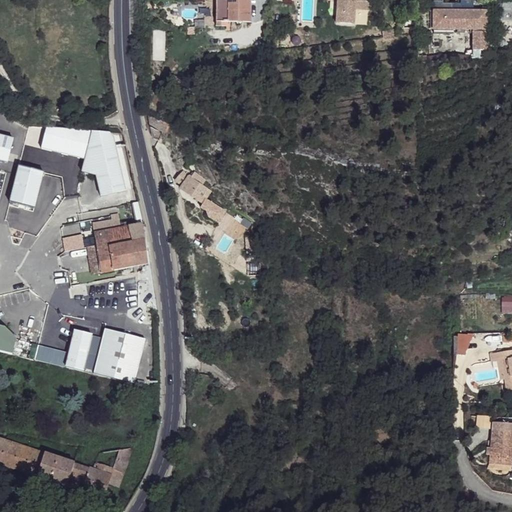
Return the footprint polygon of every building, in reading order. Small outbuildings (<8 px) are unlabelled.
[(215,0),(216,22),(251,21),(250,0),(215,0)] [(345,0),(344,16),(348,16),(347,25),(361,25),(362,10),(376,11),(376,0),(345,0)] [(488,3),(434,4),(434,30),(488,29),(488,3)] [(488,31),(474,31),(474,50),(488,50),(488,31)] [(156,118),(149,116),(150,125),(168,134),(172,125),(158,121),(156,118)] [(123,194),(112,131),(79,136),(86,175),(94,174),(98,198),(123,194)] [(193,173),(190,177),(194,182),(200,185),(204,180),(193,173)] [(181,176),(180,174),(175,181),(177,182),(176,184),(182,188),(181,189),(204,202),(202,205),(208,208),(212,200),(207,197),(209,191),(200,185),(194,182),(190,177),(188,176),(187,177),(183,175),(181,176)] [(224,210),(212,200),(208,208),(209,215),(218,221),(224,210)] [(239,206),(237,213),(243,216),(246,209),(239,206)] [(229,209),(229,211),(242,219),(243,216),(237,213),(229,209)] [(242,219),(229,211),(223,225),(237,232),(242,219)] [(92,225),(94,233),(128,227),(126,218),(92,225)] [(96,246),(101,274),(148,264),(143,224),(139,225),(128,227),(94,233),(96,246)] [(258,236),(247,235),(247,275),(259,275),(258,236)] [(87,247),(93,276),(101,274),(96,246),(87,247)] [(261,278),(252,278),(254,288),(262,288),(261,278)] [(500,313),(511,314),(511,294),(503,294),(500,313)] [(145,340),(104,330),(92,376),(134,386),(145,340)] [(454,354),(465,356),(470,337),(458,335),(454,354)] [(511,353),(492,356),(493,363),(497,363),(502,363),(505,382),(506,392),(511,391),(511,353)] [(511,435),(493,433),(491,465),(509,466),(511,435)] [(0,439),(0,465),(104,501),(110,485),(114,472),(124,475),(130,455),(137,454),(137,447),(98,455),(93,471),(0,439)] [(114,472),(110,485),(120,488),(124,475),(114,472)]
